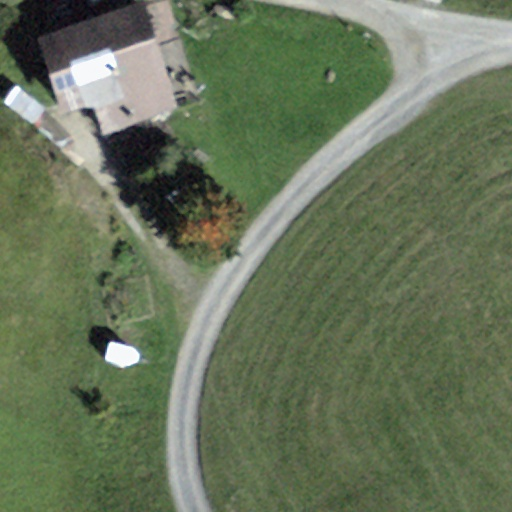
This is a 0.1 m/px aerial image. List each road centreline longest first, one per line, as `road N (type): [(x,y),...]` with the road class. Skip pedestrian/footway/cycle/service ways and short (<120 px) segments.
road 1 (track): [(192,511),(183,432),(207,317),(326,163),(492,43)]
road 2 (track): [(492,43),(312,0)]
